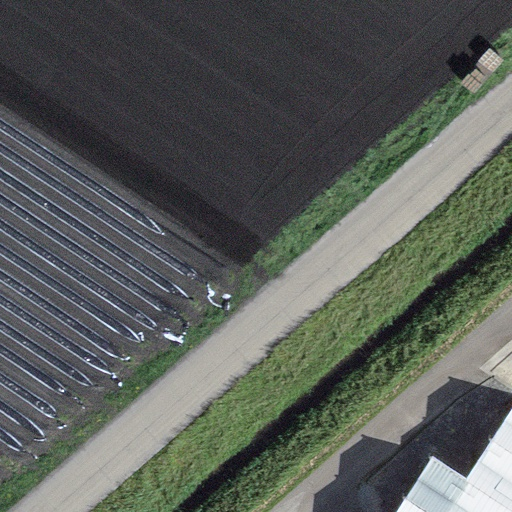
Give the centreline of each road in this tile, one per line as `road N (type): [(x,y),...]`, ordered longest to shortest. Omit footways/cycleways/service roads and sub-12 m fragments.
road 1 (track): [(511,106),(45,511)]
road 2 (track): [(511,324),(298,511)]
